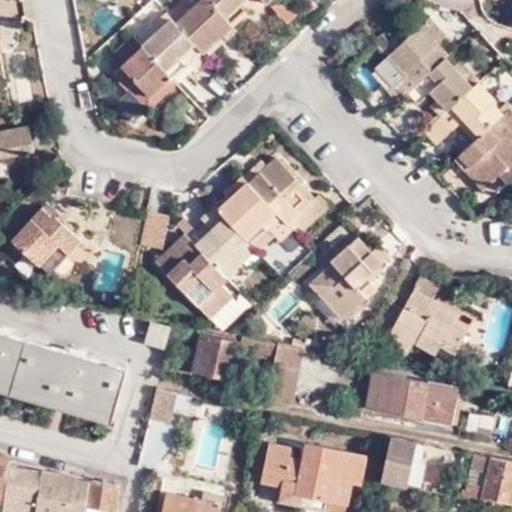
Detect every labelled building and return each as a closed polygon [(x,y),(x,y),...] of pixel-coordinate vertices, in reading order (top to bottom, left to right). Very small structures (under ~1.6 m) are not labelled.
[(234,24),(229,18),(211,0),(183,0),(171,12),(200,44),(219,28),(224,34),(228,38),(238,29),(234,24)] [(270,1),(268,0),(211,0),(229,18),(248,1),(253,7),(258,12),(270,1)] [(291,0),(271,0),(270,1),(289,22),(301,11),(291,0)] [(229,18),(234,24),(253,7),(248,1),(229,18)] [(140,37),(147,44),(169,68),(185,53),(191,60),(201,52),(204,49),(200,44),(171,12),(169,10),(140,37)] [(400,98),(410,89),(451,51),(441,40),(451,31),(434,13),(380,61),(396,81),(390,86),(400,98)] [(205,50),(224,34),(219,28),(200,44),(204,49),(205,50)] [(140,37),(136,32),(118,48),(129,60),(147,44),(140,37)] [(375,39),(367,46),(371,52),(376,47),(380,52),(391,43),(381,33),(375,39)] [(175,75),(169,68),(147,44),(129,60),(119,70),(134,85),(152,104),(153,106),(180,80),(175,75)] [(453,50),(451,51),(410,89),(421,100),(434,90),(440,96),(434,100),(444,113),(481,79),(461,59),(453,50)] [(201,52),(191,60),(190,62),(195,69),(207,59),(201,52)] [(190,62),(191,60),(185,53),(169,68),(175,75),(190,62)] [(468,54),(461,59),(481,79),(486,75),(468,54)] [(486,75),(481,79),(444,113),(435,121),(424,130),(436,144),(460,123),(475,141),(510,108),(497,93),(500,91),(486,75)] [(152,104),(134,85),(118,99),(136,119),(152,104)] [(511,107),(510,108),(475,141),(457,159),(467,169),(473,164),(488,181),(497,173),(509,186),(511,183),(511,107)] [(32,124),(18,127),(18,134),(1,138),(0,130),(0,173),(3,173),(0,155),(36,148),(32,124)] [(18,127),(0,130),(1,138),(18,134),(18,127)] [(270,164),(253,180),(285,216),(292,223),(319,197),(281,154),(270,164)] [(266,158),(247,174),(253,180),(270,164),(266,158)] [(473,164),(467,169),(482,186),(488,181),(473,164)] [(285,239),(297,228),(292,223),(285,216),(253,180),(247,174),(246,173),(234,182),(241,189),(234,195),(222,206),(252,238),(268,224),(272,229),(274,227),(279,233),(285,239)] [(228,188),(234,195),(241,189),(234,182),(228,188)] [(319,197),(292,223),(297,228),(301,232),(332,204),(324,193),(319,197)] [(50,201),(46,205),(74,229),(77,225),(50,201)] [(252,238),(222,206),(220,203),(206,217),(211,224),(216,229),(201,244),(232,277),(249,262),(244,256),(257,244),(252,238)] [(74,229),(46,205),(15,240),(53,275),(84,239),(74,229)] [(169,214),(153,210),(146,239),(164,244),(169,214)] [(211,224),(196,238),(201,244),(216,229),(211,224)] [(274,227),(272,229),(268,224),(252,238),(257,244),(262,249),(279,233),(274,227)] [(228,281),(232,277),(201,244),(196,238),(190,232),(161,260),(203,304),(205,303),(217,317),(241,295),(228,281)] [(363,238),(358,241),(369,255),(374,251),(363,238)] [(334,293),(351,313),(369,297),(363,291),(384,272),(381,267),(393,256),(383,244),(374,251),(369,255),(358,241),(334,262),(336,264),(313,283),(326,299),(334,293)] [(262,249),(257,244),(244,256),(249,262),(262,249)] [(425,276),(417,290),(436,301),(444,287),(425,276)] [(391,299),(375,327),(414,348),(417,342),(439,354),(443,347),(457,354),(471,331),(456,323),(458,319),(439,308),(435,316),(429,313),(436,301),(417,290),(407,309),(391,299)] [(344,320),(351,313),(334,293),(326,299),(344,320)] [(461,315),(436,301),(429,313),(435,316),(439,308),(458,319),(461,315)] [(170,325),(152,319),(147,337),(165,342),(170,325)] [(267,351),(275,353),(278,340),(229,330),(204,326),(195,370),(233,378),(240,350),(263,355),(264,351),(267,351)] [(0,390),(114,421),(128,365),(0,330),(0,390)] [(278,340),(275,353),(266,394),(293,399),(304,346),(278,340)] [(275,353),(267,351),(258,392),(266,394),(275,353)] [(458,388),(374,370),(367,407),(451,424),(458,388)] [(157,395),(152,418),(171,423),(178,393),(159,389),(158,391),(157,395)] [(383,478),(405,483),(410,461),(414,441),(392,437),(383,478)] [(422,443),(414,441),(410,461),(419,463),(422,443)] [(350,511),(351,511),(358,483),(363,457),(307,445),(304,459),(290,456),(291,447),(271,443),(264,480),(279,484),(277,496),(335,508),(350,511)] [(471,472),(486,474),(489,457),(471,453),(467,471),(471,472)] [(468,486),(465,499),(481,502),(482,497),(511,503),(511,461),(489,457),(486,474),(483,489),(468,486)] [(0,458),(0,494),(6,495),(11,466),(11,461),(0,458)] [(419,463),(410,461),(405,483),(419,486),(424,464),(419,463)] [(42,471),(11,466),(6,495),(38,499),(42,471)] [(68,475),(42,471),(38,499),(37,511),(38,511),(84,511),(90,480),(69,475),(68,475)] [(486,474),(471,472),(468,486),(483,489),(486,474)] [(90,480),(84,511),(113,511),(118,486),(90,480)] [(163,511),(219,511),(223,494),(210,491),(208,501),(167,493),(163,511)] [(38,499),(6,495),(5,497),(3,511),(5,511),(36,511),(37,511),(38,499)]
